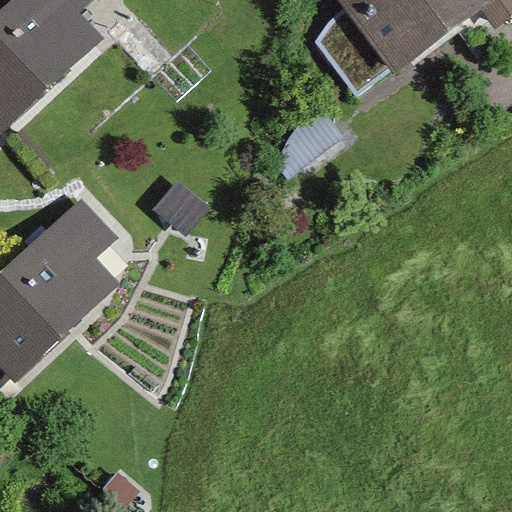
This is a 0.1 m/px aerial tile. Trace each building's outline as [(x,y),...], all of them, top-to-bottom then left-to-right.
[(106,0),(19,0),(0,18),(0,129),(14,144),(115,49),(86,19),(106,0)] [(511,0),(341,0),(395,69),(477,7),(497,33),(511,21),(511,0)] [(348,142),(325,106),(270,142),(293,178),(348,142)] [(213,212),(182,183),(160,207),(191,236),(213,212)] [(128,233),(90,194),(0,281),(0,343),(41,385),(141,288),(107,253),(128,233)]
